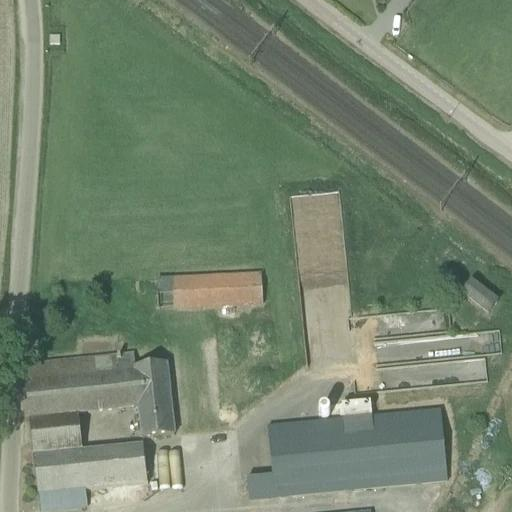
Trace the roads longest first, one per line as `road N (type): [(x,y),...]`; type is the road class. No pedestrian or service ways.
road 1 (unclassified): [(17,511),(30,0)]
road 2 (unknown): [(134,511),(233,436),(253,406),(297,387),(335,344)]
road 3 (unclassified): [(511,157),(304,0)]
